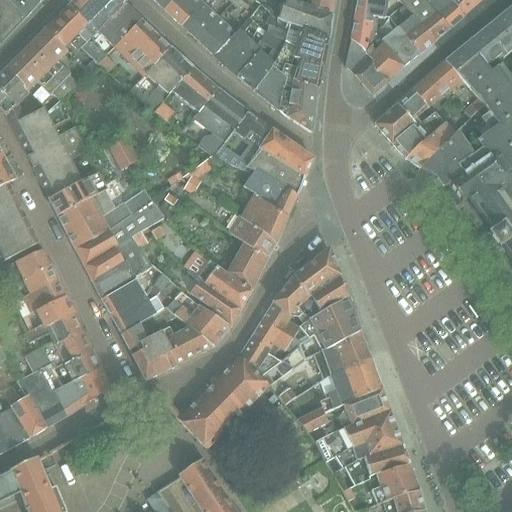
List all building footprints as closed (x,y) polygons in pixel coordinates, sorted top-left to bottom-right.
[(0,0),(0,41),(2,44),(27,18),(7,0),(0,0)] [(7,0),(27,18),(42,0),(7,0)] [(75,0),(67,8),(86,26),(77,35),(86,44),(124,5),(118,0),(75,0)] [(175,0),(151,0),(164,12),(175,0)] [(202,4),(198,0),(175,0),(164,12),(181,27),(202,4)] [(244,4),(239,0),(236,0),(232,5),(238,10),(244,4)] [(334,0),(317,0),(313,3),(310,0),(308,0),(300,8),(288,0),(287,2),(279,18),(305,30),(328,40),(331,18),(334,0)] [(283,0),(287,2),(288,0),(300,8),(308,0),(310,0),(313,3),(317,0),(283,0)] [(356,0),(350,40),(350,42),(367,50),(372,43),(377,47),(381,43),(376,36),(370,35),(373,19),(384,21),(386,17),(387,0),(356,0)] [(397,0),(412,17),(435,42),(449,30),(426,5),(422,0),(397,0)] [(453,0),(431,0),(426,5),(449,30),(467,15),(453,0)] [(483,2),(481,0),(453,0),(467,15),(483,2)] [(219,19),(202,4),(181,27),(197,43),(219,19)] [(141,21),(124,5),(86,44),(81,50),(93,61),(98,65),(113,51),(141,21)] [(86,26),(67,8),(46,30),(65,50),(70,45),(78,53),(81,50),(86,44),(77,35),(86,26)] [(511,82),(498,63),(511,51),(511,8),(445,63),(462,82),(482,105),(498,127),(476,142),(482,150),(474,156),(457,133),(455,135),(454,134),(420,170),(436,178),(444,189),(449,185),(461,203),(468,199),(492,233),(489,236),(490,237),(484,242),(491,253),(497,248),(498,249),(499,249),(502,247),(511,260),(511,82)] [(273,19),(270,15),(265,25),(272,28),(270,35),(283,44),(296,48),(294,57),(301,59),(323,66),(328,40),(305,30),(279,18),(277,21),(273,19)] [(435,42),(412,17),(397,29),(419,55),(435,42)] [(235,35),(219,19),(197,43),(214,58),(235,35)] [(158,38),(141,21),(113,51),(143,78),(146,75),(170,49),(158,38)] [(419,55),(397,29),(381,43),(403,68),(419,55)] [(65,50),(46,30),(7,69),(29,93),(38,84),(49,97),(51,95),(59,103),(79,87),(69,77),(71,75),(58,63),(68,54),(64,50),(65,50)] [(248,42),(238,32),(235,35),(214,58),(225,68),(248,42)] [(267,33),(265,32),(259,42),(263,44),(278,53),(283,44),(270,35),(267,33)] [(263,44),(259,42),(255,49),(248,42),(225,68),(237,78),(258,52),(259,53),(263,49),(260,47),(263,44)] [(367,50),(350,42),(344,68),(345,68),(355,78),(375,61),(367,50)] [(355,78),(372,97),(403,68),(381,43),(377,47),(372,43),(367,50),(375,61),(355,78)] [(283,44),(278,53),(272,65),(269,72),(256,95),(273,109),(284,92),(281,90),(283,86),(285,88),(292,67),(294,57),(296,48),(283,44)] [(192,69),(170,49),(146,75),(159,87),(150,97),(145,93),(143,96),(133,88),(129,94),(145,107),(143,109),(152,116),(154,114),(162,104),(169,96),(170,97),(173,93),(192,69)] [(258,52),(237,78),(253,93),(256,95),(269,72),(272,65),(259,53),(258,52)] [(301,59),(294,57),(292,67),(298,69),(295,81),(318,90),(323,66),(301,59)] [(101,69),(98,65),(93,61),(86,68),(94,76),(101,69)] [(462,82),(445,63),(413,92),(426,107),(428,110),(449,92),(450,93),(462,82)] [(298,69),(292,67),(285,88),(283,86),(281,90),(284,92),(273,109),(286,119),(308,133),(309,134),(310,133),(311,133),(311,132),(312,132),(318,90),(295,81),(298,69)] [(30,93),(29,93),(7,69),(0,75),(0,111),(5,118),(6,117),(20,109),(17,106),(30,93)] [(217,90),(192,69),(173,93),(199,114),(217,90)] [(247,114),(217,90),(199,114),(195,118),(193,121),(225,145),(233,134),(247,114)] [(426,107),(413,92),(393,111),(405,124),(426,107)] [(174,115),(162,104),(154,114),(166,124),(174,115)] [(428,110),(426,107),(405,124),(393,111),(388,115),(375,126),(392,146),(418,122),(416,120),(428,110)] [(26,120),(20,109),(6,117),(20,144),(54,126),(48,116),(49,115),(45,109),(26,120)] [(272,132),(247,114),(233,134),(235,135),(250,145),(260,151),(272,132)] [(443,123),(434,115),(421,126),(418,122),(392,146),(404,160),(443,123)] [(454,134),(443,123),(404,160),(420,170),(454,134)] [(59,136),(54,126),(20,144),(30,163),(80,137),(75,128),(59,136)] [(313,161),(272,132),(260,151),(304,179),(313,161)] [(233,134),(225,145),(220,152),(216,158),(231,169),(250,177),(255,170),(297,197),(304,179),(260,151),(250,145),(241,158),(226,148),(235,135),(233,134)] [(85,146),(80,137),(30,163),(40,183),(75,165),(69,155),(85,146)] [(126,137),(106,147),(120,172),(140,162),(126,137)] [(220,152),(209,144),(203,152),(204,153),(214,161),(216,158),(220,152)] [(15,180),(3,158),(0,159),(0,187),(8,184),(15,180)] [(84,182),(75,165),(40,183),(49,200),(84,182)] [(255,170),(250,177),(243,188),(255,197),(286,219),(297,197),(255,170)] [(99,174),(84,182),(49,200),(58,217),(93,199),(105,192),(108,191),(99,174)] [(191,177),(187,184),(197,190),(201,184),(191,177)] [(0,213),(18,204),(8,184),(0,187),(0,213)] [(146,196),(151,203),(168,190),(163,184),(146,196)] [(197,190),(187,184),(183,191),(192,197),(197,190)] [(115,210),(105,192),(93,199),(58,217),(75,250),(110,231),(130,217),(124,204),(115,210)] [(168,196),(164,201),(173,207),(177,202),(168,196)] [(286,219),(255,197),(239,219),(276,245),(286,219)] [(164,220),(151,203),(130,217),(110,231),(75,250),(84,267),(132,240),(142,235),(141,233),(164,220)] [(0,238),(28,224),(18,204),(0,213),(0,238)] [(228,232),(245,243),(266,260),(276,245),(239,219),(236,217),(228,232)] [(39,244),(28,224),(0,238),(0,249),(6,261),(39,244)] [(160,228),(151,233),(156,241),(165,236),(160,228)] [(148,245),(142,235),(132,240),(139,250),(148,245)] [(143,256),(139,250),(132,240),(84,267),(92,284),(143,256)] [(266,260),(245,243),(226,275),(250,293),(266,260)] [(338,276),(328,250),(319,257),(307,267),(299,273),(294,278),(309,298),(338,276)] [(50,266),(42,251),(13,264),(21,280),(50,266)] [(151,269),(143,256),(92,284),(101,301),(137,280),(146,274),(151,269)] [(210,263),(200,282),(239,313),(250,293),(226,275),(210,263)] [(57,281),(50,266),(21,280),(25,288),(29,295),(57,281)] [(161,274),(153,267),(151,269),(146,274),(156,282),(161,274)] [(170,281),(161,274),(156,282),(163,289),(170,281)] [(348,300),(338,276),(309,298),(297,309),(301,314),(297,318),(303,325),(348,300)] [(309,298),(294,278),(273,304),(289,317),(286,323),(297,330),(303,325),(297,318),(301,314),(297,309),(309,298)] [(146,298),(137,280),(101,301),(111,318),(146,298)] [(65,298),(57,281),(29,295),(22,299),(22,300),(15,304),(22,318),(37,312),(65,298)] [(239,313),(200,282),(191,295),(209,309),(208,311),(230,329),(239,313)] [(155,297),(148,301),(146,298),(111,318),(121,336),(139,325),(163,310),(155,297)] [(74,315),(65,298),(37,312),(44,326),(46,329),(74,315)] [(354,317),(348,300),(303,325),(297,330),(306,339),(317,334),(325,349),(359,334),(354,317)] [(181,309),(174,302),(167,311),(174,317),(189,328),(188,329),(214,348),(230,329),(208,311),(196,303),(193,307),(197,309),(191,316),(181,309)] [(289,317),(273,304),(262,322),(291,340),(285,352),(289,354),(306,339),(297,330),(286,323),(289,317)] [(82,332),(74,315),(46,329),(44,326),(30,334),(23,336),(29,345),(49,335),(53,344),(54,345),(82,332)] [(291,340),(262,322),(250,340),(268,352),(267,354),(279,363),(279,362),(289,354),(285,352),(291,340)] [(147,341),(139,325),(121,336),(144,380),(148,381),(169,371),(158,346),(167,341),(163,333),(147,341)] [(214,348),(188,329),(173,337),(169,330),(163,333),(167,341),(158,346),(169,371),(214,348)] [(91,351),(82,332),(54,345),(53,344),(40,350),(40,351),(51,368),(63,363),(64,364),(91,351)] [(369,360),(359,334),(325,349),(319,352),(327,376),(334,373),(369,360)] [(239,358),(267,389),(267,390),(273,385),(266,377),(274,371),(280,379),(291,370),(279,363),(267,354),(268,352),(250,340),(239,358)] [(25,358),(33,374),(41,369),(67,417),(107,391),(108,386),(100,369),(73,382),(62,387),(51,368),(40,351),(25,358)] [(100,369),(91,351),(64,364),(63,363),(51,368),(62,387),(73,382),(100,369)] [(239,358),(230,367),(181,416),(178,421),(206,450),(208,450),(267,389),(239,358)] [(381,391),(369,360),(334,373),(327,376),(317,380),(320,385),(315,388),(321,402),(319,403),(321,409),(324,415),(333,411),(332,409),(381,391)] [(41,369),(33,374),(17,383),(26,399),(45,430),(67,417),(41,369)] [(20,402),(11,387),(1,393),(11,410),(30,439),(45,430),(26,399),(20,402)] [(290,389),(278,398),(285,407),(297,398),(290,389)] [(389,412),(381,391),(332,409),(333,411),(338,423),(318,433),(322,440),(334,433),(389,412)] [(324,415),(321,409),(296,422),(306,435),(328,424),(324,415)] [(0,456),(30,439),(11,410),(0,415),(0,456)] [(396,431),(389,412),(334,433),(322,440),(314,444),(314,445),(324,463),(349,449),(396,431)] [(402,448),(396,431),(349,449),(324,463),(325,466),(330,474),(355,463),(402,448)] [(408,465),(402,448),(355,463),(330,474),(341,494),(348,490),(369,480),(369,478),(375,476),(408,465)] [(9,472),(10,473),(0,477),(0,511),(171,511),(160,494),(168,489),(167,487),(167,486),(156,493),(156,494),(147,501),(154,511),(65,511),(55,489),(50,491),(42,472),(38,462),(37,460),(37,459),(9,472)] [(235,511),(202,461),(178,476),(179,478),(174,481),(175,482),(176,484),(180,481),(201,511),(235,511)] [(413,479),(408,465),(375,476),(379,488),(380,489),(413,479)] [(379,488),(371,491),(376,506),(387,502),(418,493),(413,479),(380,489),(379,488)] [(348,490),(341,494),(347,503),(353,499),(348,490)] [(423,511),(418,493),(387,502),(376,506),(377,507),(383,505),(385,511),(423,511)]
